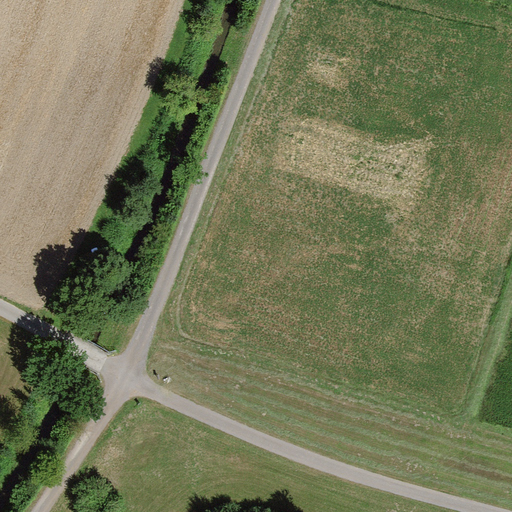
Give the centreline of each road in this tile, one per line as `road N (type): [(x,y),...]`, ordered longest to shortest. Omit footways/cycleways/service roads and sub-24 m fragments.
road 1 (track): [(277,0),(129,375)]
road 2 (track): [(495,511),(318,462),(185,411),(129,375)]
road 3 (track): [(129,375),(42,511)]
road 4 (track): [(129,375),(0,310)]
